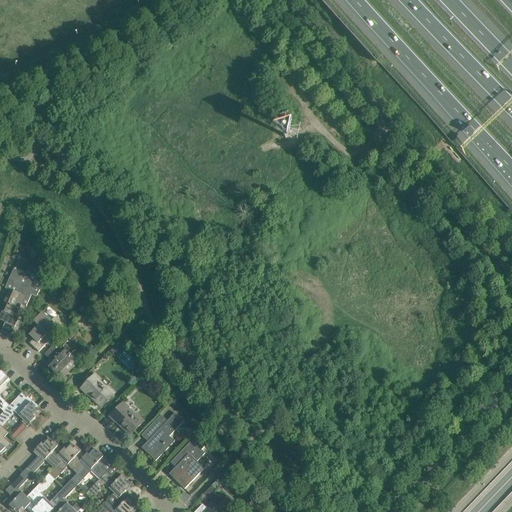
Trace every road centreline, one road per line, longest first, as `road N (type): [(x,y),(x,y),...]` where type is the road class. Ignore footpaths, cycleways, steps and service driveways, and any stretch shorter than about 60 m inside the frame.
road 1 (unclassified): [(511,259),(281,0)]
road 2 (motorway): [(353,0),(511,169)]
road 3 (unclassified): [(0,103),(116,48),(188,0)]
road 4 (unclassified): [(393,511),(511,380)]
road 5 (track): [(391,127),(345,153),(274,72)]
road 6 (motorway): [(409,0),(511,106)]
road 7 (residential): [(65,408),(163,501)]
